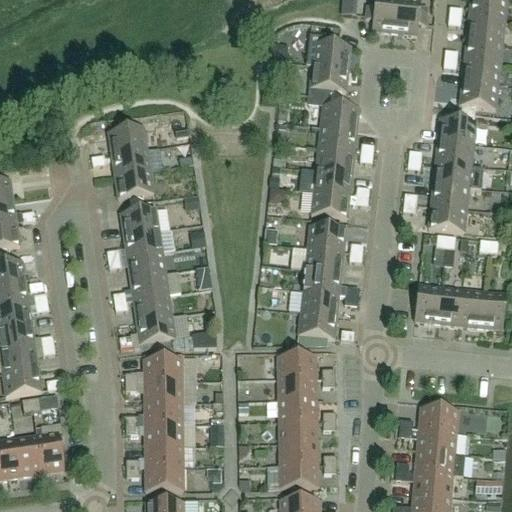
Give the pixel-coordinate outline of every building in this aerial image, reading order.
[(365,10),(364,23),(371,24),(370,35),(392,38),(396,2),(381,0),(373,0),(373,11),(365,10)] [(469,1),(467,23),(503,27),(505,5),(469,1)] [(396,2),(392,38),(415,40),(416,28),(423,29),(425,16),(417,15),(419,4),(396,2)] [(448,12),(447,21),(459,22),(460,13),(448,12)] [(447,21),(446,30),(458,31),(459,22),(447,21)] [(467,23),(465,44),(501,48),(503,27),(467,23)] [(307,39),(304,69),(310,69),(346,73),(349,51),(337,50),(338,42),(307,39)] [(465,44),(462,66),(463,66),(498,70),(501,48),(465,44)] [(443,55),(442,64),(455,65),(456,56),(443,55)] [(442,64),(442,72),(454,74),(455,65),(442,64)] [(462,66),(460,87),(496,91),(498,70),(463,66),(462,66)] [(310,69),(308,92),(328,94),(327,102),(341,103),(341,95),(344,96),(346,73),(310,69)] [(460,87),(458,110),(460,110),(459,118),(473,119),(473,111),(494,113),(496,91),(460,87)] [(321,109),(319,132),(355,136),(357,113),(340,111),(341,103),(327,102),(326,110),(321,109)] [(438,123),(436,146),(472,150),(474,127),(472,127),(473,119),(459,118),(458,126),(438,123)] [(129,126),(116,128),(118,135),(131,133),(129,126)] [(118,135),(106,137),(109,159),(110,159),(145,154),(142,132),(131,133),(118,135)] [(319,132),(316,153),(352,157),(355,136),(319,132)] [(436,146),(434,167),(470,171),(472,150),(436,146)] [(359,149),(358,157),(359,158),(371,159),(372,150),(359,149)] [(316,153),(314,175),(350,179),(352,157),(316,153)] [(110,159),(109,159),(113,181),(148,175),(145,154),(110,159)] [(408,155),(407,164),(419,166),(420,157),(408,155)] [(358,157),(357,166),(370,168),(371,159),(359,158),(358,157)] [(102,160),(90,162),(90,165),(91,171),(103,169),(102,163),(102,160)] [(407,164),(406,173),(418,175),(419,166),(407,164)] [(434,167),(431,189),(467,193),(478,194),(480,172),(470,171),(434,167)] [(148,175),(113,181),(116,203),(127,201),(129,209),(142,207),(140,199),(152,197),(148,175)] [(314,175),(312,196),(348,200),(350,179),(314,175)] [(0,208),(11,206),(8,184),(0,185),(0,208)] [(431,189),(429,210),(465,214),(467,193),(431,189)] [(355,191),(354,200),(367,202),(367,193),(355,191)] [(312,196),(309,218),(345,222),(348,200),(312,196)] [(403,198),(402,207),(414,209),(415,200),(403,198)] [(354,200),(353,209),(366,211),(367,202),(354,200)] [(11,206),(0,208),(0,229),(15,228),(11,206)] [(130,217),(118,219),(122,241),(158,235),(154,213),(143,215),(142,207),(129,209),(130,217)] [(402,207),(401,216),(413,218),(414,209),(402,207)] [(429,210),(426,233),(463,236),(465,214),(429,210)] [(21,227),(33,225),(33,222),(32,216),(20,218),(21,227)] [(15,228),(0,229),(0,260),(8,260),(7,252),(18,250),(15,228)] [(305,253),(342,257),(344,234),(308,230),(305,253)] [(158,235),(122,241),(125,262),(161,257),(158,235)] [(445,241),(436,240),(434,252),(444,253),(445,241)] [(445,241),(444,253),(452,254),(453,241),(445,241)] [(487,245),(479,244),(477,256),(486,257),(487,245)] [(487,245),(486,257),(495,258),(496,246),(487,245)] [(348,257),(360,259),(361,250),(349,248),(348,257)] [(342,257),(305,253),(303,274),(339,278),(342,257)] [(117,254),(105,256),(106,265),(118,263),(117,254)] [(125,262),(128,283),(164,278),(161,257),(125,262)] [(360,259),(348,257),(347,266),(359,267),(360,259)] [(0,291),(24,288),(20,266),(9,268),(8,260),(0,260),(0,291)] [(118,263),(106,265),(107,274),(120,272),(118,263)] [(206,272),(194,274),(197,295),(209,293),(206,272)] [(339,278),(303,274),(301,295),(337,299),(339,278)] [(164,278),(128,283),(131,305),(167,300),(164,278)] [(24,288),(0,291),(0,313),(27,309),(24,288)] [(435,328),(439,292),(417,290),(413,326),(435,328)] [(343,300),(356,301),(357,293),(344,291),(343,300)] [(439,292),(435,328),(457,331),(461,294),(439,292)] [(461,294),(457,331),(478,333),(482,297),(461,294)] [(337,299),(301,295),(299,317),(335,321),(337,299)] [(123,297),(111,299),(112,308),(125,306),(123,297)] [(504,299),(482,297),(478,333),(500,335),(504,299)] [(44,298),(32,300),(33,308),(46,307),(44,298)] [(167,300),(131,305),(134,326),(170,321),(167,300)] [(356,301),(343,300),(342,309),(355,310),(356,301)] [(125,306),(112,308),(114,316),(126,315),(125,306)] [(46,307),(33,308),(35,317),(47,315),(46,307)] [(27,309),(0,313),(0,335),(30,331),(27,309)] [(335,321),(299,317),(296,339),(332,343),(335,321)] [(170,321),(134,326),(138,348),(174,343),(170,321)] [(30,331),(0,335),(0,356),(33,352),(30,331)] [(212,349),(212,331),(189,331),(190,349),(212,349)] [(352,336),(340,335),(339,344),(351,345),(352,336)] [(51,340),(38,342),(40,351),(52,349),(51,340)] [(118,342),(119,351),(131,350),(130,341),(118,342)] [(52,349),(40,351),(41,360),(53,358),(52,349)] [(33,352),(0,356),(0,375),(0,379),(36,373),(33,352)] [(276,384),(314,383),(314,361),(276,361),(276,384)] [(142,387),(180,386),(180,364),(142,364),(142,387)] [(36,373),(0,379),(4,401),(40,396),(36,373)] [(320,383),(333,383),(333,374),(320,374),(320,383)] [(123,387),(136,387),(136,378),(123,378),(123,387)] [(314,383),(276,384),(276,405),(315,405),(314,383)] [(333,383),(320,383),(320,392),(333,391),(333,383)] [(58,393),(58,392),(57,384),(45,386),(46,395),(58,393)] [(181,408),(180,386),(142,387),(142,408),(181,408)] [(136,387),(123,387),(123,396),(136,395),(136,387)] [(54,399),(28,403),(30,416),(56,412),(54,399)] [(30,416),(28,403),(20,405),(22,417),(30,416)] [(315,426),(315,405),(276,405),(277,427),(315,426)] [(181,408),(142,408),(143,430),(181,429),(181,408)] [(418,412),(417,435),(455,438),(457,415),(418,412)] [(321,426),(334,426),(334,417),(321,417),(321,426)] [(124,430),(136,430),(136,421),(123,421),(124,430)] [(398,424),(398,433),(410,434),(411,425),(398,424)] [(315,426),(277,427),(277,448),(315,448),(315,426)] [(334,426),(321,426),(321,435),(334,435),(334,426)] [(181,429),(143,430),(143,451),(181,451),(181,429)] [(136,430),(124,430),(124,439),(137,439),(136,430)] [(56,437),(41,439),(40,432),(34,433),(35,440),(34,440),(40,478),(62,475),(56,437)] [(410,434),(398,433),(397,442),(410,443),(410,434)] [(411,434),(410,443),(416,443),(415,456),(453,459),(455,438),(417,435),(411,434)] [(34,440),(13,444),(18,481),(40,478),(34,440)] [(13,444),(0,445),(0,484),(18,481),(13,444)] [(315,448),(277,448),(278,470),(316,469),(315,448)] [(503,460),(502,450),(483,450),(483,461),(503,460)] [(181,472),(181,451),(143,451),(143,473),(181,472)] [(415,456),(413,478),(451,481),(461,482),(463,460),(453,459),(415,456)] [(322,469),(335,469),(335,460),(322,461),(322,469)] [(124,473),(137,473),(137,464),(124,464),(124,473)] [(395,467),(394,476),(407,477),(408,468),(395,467)] [(316,469),(278,470),(278,493),(316,492),(316,469)] [(335,469),(322,469),(322,478),(335,478),(335,469)] [(181,472),(143,473),(143,495),(182,495),(181,472)] [(137,473),(124,473),(124,482),(137,482),(137,473)] [(407,477),(394,476),(393,485),(406,486),(407,477)] [(413,478),(411,499),(449,502),(451,481),(413,478)] [(476,481),(477,495),(497,494),(496,479),(476,481)] [(410,511),(404,511),(391,510),(390,511),(448,511),(449,502),(411,499),(410,511)]
